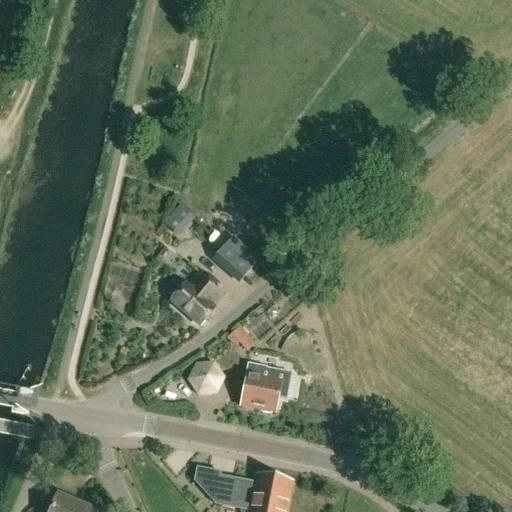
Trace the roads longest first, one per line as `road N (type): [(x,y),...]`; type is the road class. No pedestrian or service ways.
road 1 (unclassified): [(96,416),(111,394),(211,336),(511,83)]
road 2 (tertiary): [(426,511),(383,479),(345,465),(96,416)]
road 3 (track): [(50,0),(17,114),(0,140)]
